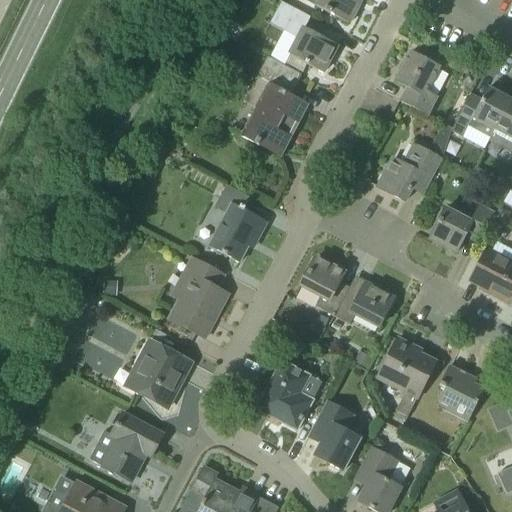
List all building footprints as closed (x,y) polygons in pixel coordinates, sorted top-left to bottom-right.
[(313,6),(348,24),(360,0),(304,0),(305,0),(313,5),(313,6)] [(305,65),(322,74),(336,47),(299,27),(305,15),(280,2),(268,24),(297,39),(283,67),(300,76),(305,65)] [(213,68),(229,76),(239,57),(223,49),(213,68)] [(407,88),(400,102),(428,117),(447,80),(436,74),(439,69),(410,53),(395,82),(407,88)] [(240,135),(278,155),(304,107),(288,98),(300,76),(283,67),(266,58),(242,103),(254,109),(240,135)] [(461,138),(467,127),(490,139),(510,101),(487,89),(481,101),(470,96),(451,132),(461,138)] [(488,143),(498,148),(510,154),(506,161),(511,164),(511,101),(510,101),(490,139),(488,143)] [(377,188),(403,202),(415,180),(427,186),(441,159),(449,128),(441,125),(427,152),(411,144),(401,163),(392,159),(377,188)] [(497,178),(493,185),(504,191),(510,180),(503,176),(497,178)] [(237,264),(252,237),(257,239),(266,223),(243,211),(250,199),(226,186),(213,208),(224,214),(206,247),(237,264)] [(470,221),(445,208),(429,240),(455,253),(465,236),(479,243),(494,213),(478,205),(470,221)] [(494,219),(500,222),(506,221),(509,214),(499,209),(494,219)] [(470,282),(481,287),(480,289),(508,304),(511,296),(511,261),(487,249),(470,282)] [(166,320),(203,340),(227,295),(215,289),(222,275),(190,257),(169,297),(176,301),(166,320)] [(342,273),(314,259),(299,288),(320,299),(315,308),(334,318),(349,289),(337,283),(342,273)] [(116,297),(117,282),(103,282),(103,296),(116,297)] [(353,318),(376,330),(392,299),(364,285),(359,294),(349,289),(334,318),(349,326),(353,318)] [(320,316),(317,324),(324,328),(328,320),(320,316)] [(319,342),(325,329),(316,325),(310,338),(319,342)] [(166,338),(155,332),(151,339),(162,345),(166,338)] [(403,395),(394,412),(406,418),(434,363),(410,351),(412,348),(397,340),(376,381),(403,395)] [(124,387),(166,409),(190,364),(149,342),(124,387)] [(365,369),(371,359),(361,354),(355,364),(365,369)] [(64,370),(69,368),(72,363),(70,358),(65,355),(59,357),(57,362),(59,367),(64,370)] [(301,394),(310,378),(281,362),(256,410),(296,431),(312,400),(301,394)] [(444,412),(466,423),(483,390),(467,383),(469,378),(464,375),(464,374),(459,371),(459,373),(448,367),(437,388),(444,391),(437,404),(446,408),(444,412)] [(359,439),(346,432),(354,416),(327,402),(308,437),(320,444),(314,456),(342,471),(359,439)] [(492,432),(506,426),(499,406),(485,411),(492,432)] [(89,461),(131,483),(146,455),(151,458),(163,437),(120,414),(109,435),(104,433),(89,461)] [(18,432),(28,437),(34,427),(24,421),(18,432)] [(382,454),(385,449),(383,442),(377,439),(372,448),(382,454)] [(511,456),(507,446),(496,451),(511,485),(511,456)] [(358,470),(359,471),(371,477),(357,503),(374,511),(386,511),(409,470),(398,463),(370,448),(358,470)] [(179,511),(275,511),(278,508),(240,488),(237,494),(214,482),(218,476),(202,468),(179,511)] [(121,511),(124,509),(76,483),(61,511),(121,511)] [(465,511),(455,491),(431,503),(435,511),(465,511)]
